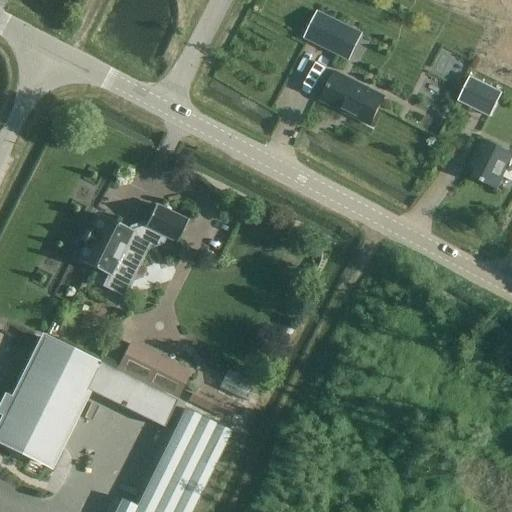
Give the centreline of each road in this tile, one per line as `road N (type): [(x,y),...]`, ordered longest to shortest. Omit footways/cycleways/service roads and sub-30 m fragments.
road 1 (tertiary): [(511,290),(161,107)]
road 2 (tertiary): [(161,107),(49,51)]
road 3 (residential): [(161,107),(222,0)]
